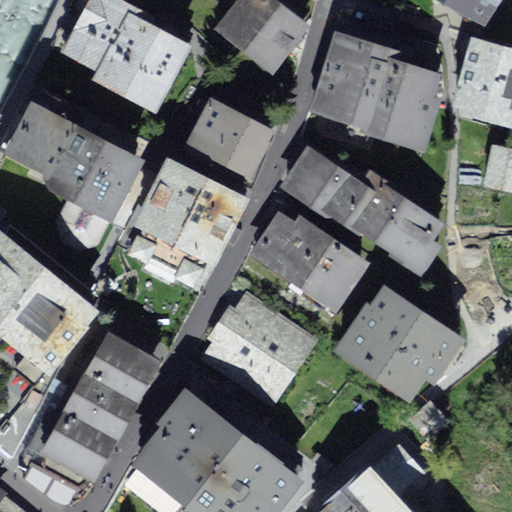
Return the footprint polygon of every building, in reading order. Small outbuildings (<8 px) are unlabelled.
[(79,0),(49,57),(147,110),(185,41),(108,0),(79,0)] [(276,0),(227,0),(207,26),(265,72),(304,22),(276,0)] [(444,0),(475,21),(489,0),(444,0)] [(385,49),(332,31),(307,111),(418,151),(438,75),(382,58),(385,49)] [(511,44),(473,33),(453,103),(511,119),(511,44)] [(206,93),(176,144),(239,181),(269,130),(206,93)] [(1,161),(111,217),(144,152),(34,97),(1,161)] [(511,143),(484,139),(477,185),(511,190),(511,143)] [(333,217),(415,271),(446,224),(381,183),(377,189),(306,142),(279,186),(326,217),(333,217)] [(159,152),(125,219),(209,262),(244,195),(159,152)] [(280,211),(250,253),(336,313),(369,263),(299,215),(294,221),(280,211)] [(0,450),(10,459),(50,376),(94,312),(0,235),(0,450)] [(318,337),(239,285),(192,355),(271,407),(318,337)] [(367,303),(334,351),(406,403),(424,376),(435,382),(465,339),(384,287),(371,306),(367,303)] [(156,361),(105,334),(40,449),(92,478),(156,361)] [(262,511),(292,477),(177,388),(119,469),(168,511),(262,511)] [(429,399),(411,418),(430,437),(448,418),(429,399)] [(302,511),(408,511),(361,463),(302,511)] [(67,488),(40,477),(35,489),(61,501),(67,488)] [(26,511),(0,492),(0,511),(26,511)]
